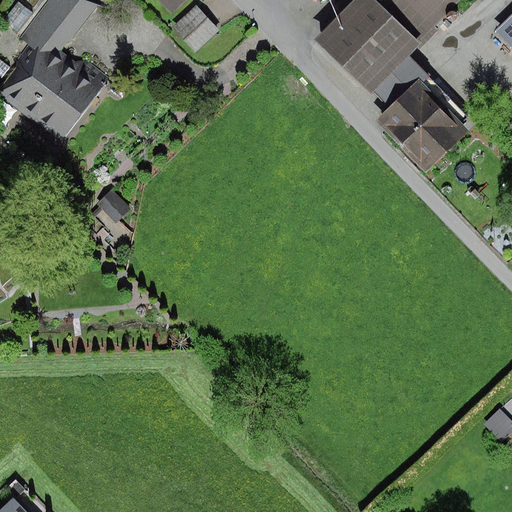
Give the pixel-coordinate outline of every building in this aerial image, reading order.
[(101,5),(94,0),(51,0),(21,40),(33,49),(0,91),(0,94),(61,141),(110,77),(88,60),(77,63),(64,52),(101,5)] [(187,0),(157,0),(172,15),(187,0)] [(360,0),(322,40),(372,89),(373,90),(401,62),(400,60),(404,56),(416,44),(415,43),(457,0),(360,0)] [(220,30),(196,5),(173,27),(196,53),(220,30)] [(401,62),(373,90),(372,89),(372,90),(393,112),(386,118),(425,160),(468,118),(427,75),(425,77),(404,56),(400,60),(401,62)] [(489,421),(504,438),(511,431),(511,416),(504,408),(489,421)] [(26,511),(15,500),(1,511),(26,511)]
